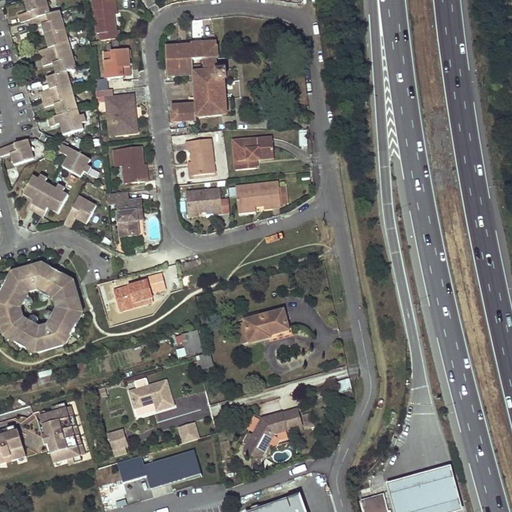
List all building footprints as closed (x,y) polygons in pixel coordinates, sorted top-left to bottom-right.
[(23,0),(24,2),(25,1),(29,0),(31,5),(29,8),(30,8),(31,12),(28,13),(18,16),(20,23),(30,21),(32,28),(42,25),(44,25),(46,28),(46,29),(48,30),(50,36),(51,41),(50,44),(51,48),(49,49),(39,51),(41,59),(43,67),(53,64),(56,63),(57,67),(59,69),(61,74),(57,75),(51,77),(53,82),(51,85),(52,85),(53,89),(50,90),(40,93),(42,100),(45,108),(55,105),(57,104),(58,108),(58,109),(61,110),(62,115),(58,116),(48,119),(50,128),(60,124),(63,124),(64,127),(64,128),(66,129),(68,135),(84,130),(82,124),(80,117),(78,111),(76,104),(76,101),(75,98),(73,92),(71,85),(70,82),(69,79),(67,72),(77,69),(75,63),(74,60),(73,57),(71,50),(69,44),(69,41),(68,38),(66,31),(64,25),(63,22),(62,19),(60,12),(51,14),(46,0),(23,0)] [(92,0),(97,34),(100,34),(101,41),(119,39),(118,31),(116,31),(115,23),(112,0),(92,0)] [(44,25),(42,25),(49,49),(51,48),(50,44),(51,41),(50,36),(48,30),(46,29),(46,28),(44,25)] [(179,76),(179,77),(182,77),(182,76),(192,75),(195,105),(184,106),(184,105),(180,105),(180,106),(171,106),(172,123),(197,121),(196,117),(222,116),(219,79),(224,79),(226,79),(225,66),(216,67),(215,59),(218,59),(217,42),(191,44),(191,46),(165,48),(167,77),(179,76)] [(130,67),(128,50),(112,52),(113,63),(106,63),(107,79),(124,77),(123,68),(130,67)] [(112,52),(105,53),(106,63),(113,63),(112,52)] [(130,67),(123,68),(124,77),(131,77),(130,67)] [(98,90),(107,89),(107,80),(98,80),(98,90)] [(135,114),(133,96),(106,99),(109,124),(115,123),(117,135),(138,133),(136,120),(133,121),(132,115),(135,114)] [(259,155),(274,153),(272,138),(233,141),(236,171),(257,169),(256,161),(260,161),(260,160),(259,155)] [(215,174),(211,140),(187,143),(188,151),(191,151),(192,163),(194,176),(215,174)] [(13,154),(14,157),(14,158),(17,160),(18,165),(34,160),(28,141),(0,149),(0,155),(0,158),(10,154),(13,154)] [(63,145),(59,152),(69,157),(71,158),(69,162),(68,162),(69,165),(67,170),(81,178),(84,172),(88,166),(91,160),(63,145)] [(114,151),(116,168),(124,167),(126,184),(145,182),(143,165),(141,148),(114,151)] [(69,157),(63,168),(67,170),(69,165),(68,162),(69,162),(71,158),(69,157)] [(34,201),(29,210),(36,214),(43,218),(48,208),(49,206),(52,208),(53,209),(56,208),(61,210),(69,196),(63,193),(56,189),(51,186),(46,183),(39,179),(33,177),(25,191),(30,194),(31,197),(32,197),(35,199),(34,201)] [(265,209),(281,208),(281,204),(279,189),(279,183),(236,188),(239,216),(256,214),(255,207),(264,206),(265,209)] [(279,189),(281,204),(288,203),(287,188),(279,189)] [(186,193),(188,214),(198,213),(214,211),(214,215),(223,214),(231,213),(229,199),(221,199),(220,189),(186,193)] [(30,194),(25,191),(23,195),(34,201),(35,199),(32,197),(31,197),(30,194)] [(107,195),(108,206),(117,205),(120,235),(129,235),(129,237),(139,236),(138,221),(137,215),(143,214),(141,200),(129,201),(128,193),(107,195)] [(79,197),(64,225),(71,229),(76,219),(77,217),(81,219),(84,219),(89,221),(97,207),(91,204),(88,202),(85,200),(79,197)] [(0,322),(4,337),(13,341),(17,340),(29,346),(30,351),(36,354),(65,345),(69,339),(68,335),(74,324),(78,323),(83,314),(74,282),(65,277),(60,278),(49,272),(48,268),(42,265),(13,273),(9,279),(10,284),(4,295),(0,295),(0,322)] [(49,268),(48,268),(49,272),(60,278),(65,277),(49,268)] [(149,278),(153,293),(166,290),(161,275),(149,278)] [(10,284),(9,279),(8,280),(0,294),(0,295),(4,295),(10,284)] [(136,304),(152,299),(147,282),(114,291),(119,308),(136,304)] [(136,304),(119,308),(121,312),(137,307),(136,304)] [(289,330),(283,311),(245,321),(245,323),(250,342),(250,343),(270,337),(269,335),(289,330)] [(78,324),(78,323),(74,324),(68,335),(69,339),(70,339),(78,324)] [(245,323),(237,325),(242,344),(250,342),(245,323)] [(182,335),(187,356),(202,352),(197,332),(182,335)] [(13,341),(13,342),(29,351),(30,351),(29,346),(17,340),(13,341)] [(199,356),(203,370),(213,367),(209,353),(199,356)] [(50,371),(40,372),(41,382),(52,381),(50,371)] [(350,380),(338,380),(338,394),(351,393),(350,380)] [(167,382),(130,392),(135,409),(152,404),(151,402),(154,401),(155,403),(157,412),(174,407),(167,382)] [(154,401),(151,402),(152,404),(135,409),(137,417),(157,412),(155,403),(154,401)] [(51,453),(54,464),(67,461),(69,465),(82,461),(81,457),(85,455),(71,407),(67,409),(65,404),(51,408),(53,413),(40,417),(43,428),(40,428),(48,454),(51,453)] [(303,426),(298,409),(262,420),(252,437),(249,436),(245,443),(264,454),(274,434),(303,426)] [(179,429),(183,444),(198,440),(194,424),(179,429)] [(15,427),(0,431),(0,436),(16,432),(15,427)] [(0,465),(26,458),(18,431),(16,432),(0,436),(0,465)] [(123,431),(108,435),(113,450),(127,446),(123,431)] [(301,447),(305,458),(317,454),(312,442),(301,447)] [(264,454),(248,445),(244,452),(260,460),(264,454)] [(194,451),(144,466),(151,489),(201,475),(194,451)] [(146,477),(144,466),(141,457),(117,463),(122,483),(146,477)] [(463,511),(452,469),(388,486),(395,511),(463,511)] [(388,511),(387,507),(384,494),(361,500),(363,511),(388,511)] [(305,511),(299,495),(251,511),(305,511)]
